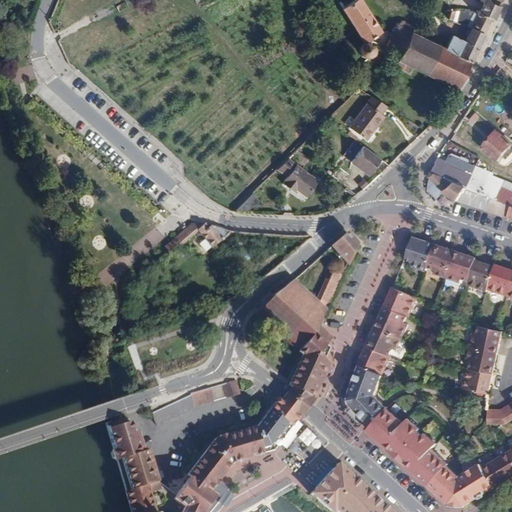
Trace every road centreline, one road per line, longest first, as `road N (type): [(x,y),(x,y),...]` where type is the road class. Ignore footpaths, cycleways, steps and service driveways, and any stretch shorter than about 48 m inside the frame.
road 1 (residential): [(47,0),(37,47),(52,81),(196,208),(232,220),(337,226)]
road 2 (residential): [(316,419),(399,207)]
road 3 (residential): [(192,380),(0,443)]
road 4 (tertiary): [(511,12),(460,101),(398,169)]
road 5 (residential): [(420,511),(316,419)]
